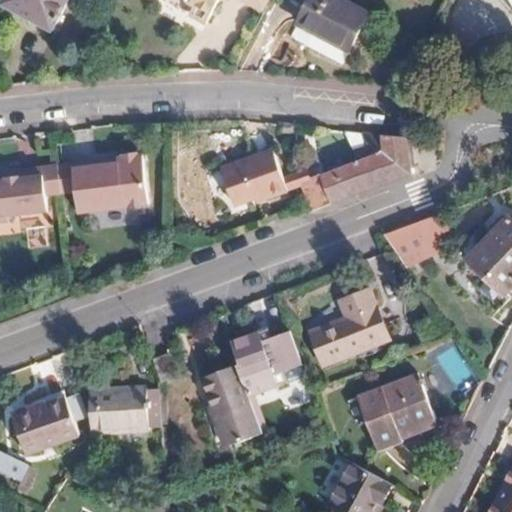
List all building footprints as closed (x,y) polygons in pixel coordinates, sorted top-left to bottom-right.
[(10,0),(60,25),(74,0),(10,0)] [(189,0),(191,1),(185,13),(209,26),(223,0),(189,0)] [(271,0),(240,0),(264,13),(271,0)] [(348,44),(368,9),(352,0),(307,0),(298,16),(348,44)] [(295,132),(296,124),(279,122),(279,130),(295,132)] [(413,169),(409,133),(388,130),(366,128),(364,141),(352,145),(357,159),(299,179),(307,203),(413,169)] [(146,197),(140,145),(135,146),(135,142),(119,144),(119,148),(113,149),(114,154),(106,155),(105,150),(68,155),(72,185),(75,207),(146,197)] [(283,186),(269,146),(217,163),(230,200),(259,189),(261,194),(283,186)] [(72,185),(68,155),(53,157),(58,187),(72,185)] [(58,187),(53,157),(39,159),(43,190),(58,187)] [(43,190),(39,159),(14,162),(15,172),(0,173),(0,218),(7,218),(15,209),(45,205),(43,190)] [(0,173),(15,172),(14,162),(0,164),(0,173)] [(414,269),(463,239),(446,210),(428,215),(389,229),(414,269)] [(511,288),(511,224),(480,257),(511,288)] [(396,342),(381,295),(356,304),(361,316),(321,331),(331,364),(396,342)] [(310,437),(285,349),(211,372),(231,441),(265,431),(266,434),(287,428),(292,442),(310,437)] [(173,376),(170,353),(153,355),(155,378),(173,376)] [(436,425),(420,378),(360,399),(380,456),(406,447),(403,437),(436,425)] [(158,423),(155,385),(144,385),(144,383),(85,384),(87,424),(158,423)] [(75,435),(61,396),(7,416),(21,455),(75,435)] [(24,466),(0,453),(0,472),(16,481),(24,466)] [(383,511),(394,495),(354,472),(328,511),(383,511)] [(511,511),(511,482),(496,511),(511,511)]
